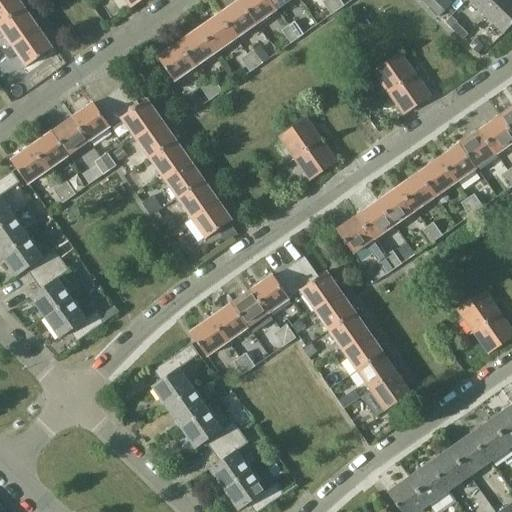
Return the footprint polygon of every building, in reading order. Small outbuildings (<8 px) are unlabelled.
[(0,0),(0,25),(24,9),(17,0),(0,0)] [(125,0),(131,8),(142,0),(125,0)] [(278,10),(270,0),(241,0),(241,1),(257,24),(278,10)] [(291,0),(270,0),(278,10),(291,0)] [(338,11),(330,0),(326,0),(323,2),(332,15),(338,11)] [(340,0),(330,0),(338,11),(345,6),(340,0)] [(469,0),(486,16),(501,0),(469,0)] [(511,25),(511,0),(501,0),(486,16),(504,33),(511,25)] [(257,24),(241,1),(220,15),(237,38),(257,24)] [(445,12),(434,1),(428,6),(439,17),(445,12)] [(38,29),(24,9),(0,25),(0,27),(12,46),(13,46),(38,29)] [(237,38),(220,15),(200,29),(216,53),(237,38)] [(295,22),(288,26),(297,39),(304,35),(295,22)] [(457,23),(451,29),(463,40),(468,34),(457,23)] [(297,39),(288,26),(282,31),(291,44),(297,39)] [(52,49),(38,29),(13,46),(12,46),(4,52),(9,59),(18,53),(27,66),(52,49)] [(216,53),(200,29),(179,44),(196,67),(216,53)] [(476,39),(469,46),(477,54),(484,47),(476,39)] [(196,67),(179,44),(159,58),(175,81),(196,67)] [(254,50),(248,55),(257,68),(263,63),(254,50)] [(401,52),(374,71),(389,93),(412,77),(404,65),(408,62),(401,52)] [(257,68),(248,55),(241,59),(250,72),(257,68)] [(420,89),(412,77),(389,93),(404,115),(431,96),(424,86),(420,89)] [(213,79),(207,83),(215,96),(222,91),(213,79)] [(215,96),(207,83),(200,88),(209,100),(215,96)] [(125,85),(124,85),(116,91),(130,112),(139,105),(125,85)] [(130,112),(116,91),(106,98),(120,119),(121,118),(130,112)] [(120,119),(106,98),(96,105),(110,126),(120,119)] [(139,105),(130,112),(121,118),(136,138),(161,121),(147,100),(139,105)] [(110,126),(96,105),(94,103),(73,118),(89,141),(110,126)] [(511,109),(501,117),(511,132),(511,109)] [(511,143),(511,132),(501,117),(481,131),(497,154),(511,143)] [(89,141),(73,118),(52,132),(69,155),(89,141)] [(307,118),(280,136),(295,158),(318,142),(309,130),(313,128),(307,118)] [(175,141),(161,121),(136,138),(150,158),(175,141)] [(497,154),(481,131),(460,146),(476,169),(497,154)] [(69,155),(52,132),(32,146),(48,170),(69,155)] [(189,161),(175,141),(150,158),(164,178),(189,161)] [(326,155),(318,142),(295,158),(310,180),(337,162),(330,152),(326,155)] [(48,170),(32,146),(12,161),(28,184),(48,170)] [(476,169),(460,146),(440,160),(456,183),(476,169)] [(121,147),(113,152),(119,161),(127,155),(121,147)] [(108,153),(102,158),(110,170),(117,166),(108,153)] [(110,170),(102,158),(95,162),(104,175),(110,170)] [(456,183),(440,160),(419,174),(435,197),(456,183)] [(203,181),(189,161),(164,178),(178,198),(203,181)] [(511,187),(511,176),(508,171),(501,175),(510,188),(511,187)] [(0,196),(20,182),(12,172),(0,180),(0,226),(14,217),(0,196)] [(435,197),(419,174),(399,188),(415,211),(435,197)] [(67,181),(60,186),(70,199),(76,194),(67,181)] [(217,201),(203,181),(178,198),(192,218),(217,201)] [(70,199),(60,186),(54,190),(63,203),(70,199)] [(415,211),(399,188),(378,203),(394,226),(415,211)] [(474,195),(468,199),(477,212),(483,208),(474,195)] [(152,197),(141,204),(150,217),(160,210),(152,197)] [(477,212),(468,199),(461,204),(470,217),(477,212)] [(231,220),(217,201),(192,218),(206,238),(231,220)] [(394,226),(378,203),(358,217),(374,240),(394,226)] [(0,252),(2,256),(29,238),(14,217),(0,226),(0,252)] [(374,240),(358,217),(337,231),(353,254),(366,246),(378,263),(380,262),(388,274),(395,270),(385,256),(374,240)] [(433,223),(427,228),(436,241),(442,236),(433,223)] [(436,241),(427,228),(420,232),(429,245),(436,241)] [(34,279),(62,260),(54,249),(43,258),(29,238),(2,256),(17,276),(27,269),(34,279)] [(392,252),(385,256),(395,270),(401,265),(392,252)] [(304,258),(295,264),(309,284),(319,277),(305,258),(304,258)] [(46,317),(72,299),(58,279),(69,271),(62,260),(34,279),(41,290),(31,296),(46,317)] [(295,264),(285,271),(299,291),(301,290),(309,284),(295,264)] [(285,271),(276,278),(290,298),(299,291),(285,271)] [(309,284),(301,290),(315,311),(340,293),(326,273),(319,277),(309,284)] [(273,275),(252,290),(268,313),(290,298),(276,278),(275,278),(273,275)] [(252,290),(232,304),(248,327),(253,335),(273,321),(268,313),(252,290)] [(484,292),(458,311),(474,333),(496,317),(488,305),(492,302),(484,292)] [(340,293),(315,311),(329,331),(354,313),(340,293)] [(86,320),(72,299),(46,317),(60,338),(70,331),(77,341),(105,322),(98,312),(86,320)] [(232,304),(211,318),(227,341),(248,327),(232,304)] [(354,313),(329,331),(343,351),(369,333),(354,313)] [(505,328),(496,317),(474,333),(489,354),(511,337),(511,331),(508,326),(505,328)] [(211,318),(191,333),(196,340),(207,356),(227,341),(211,318)] [(300,321),(292,327),(298,334),(305,328),(300,321)] [(286,326),(280,330),(289,343),(295,338),(286,326)] [(289,343),(280,330),(273,335),(282,347),(289,343)] [(343,351),(334,357),(340,364),(348,358),(357,371),(382,353),(369,333),(343,351)] [(311,343),(302,349),(308,358),(317,352),(311,343)] [(167,407),(193,389),(179,369),(198,355),(191,344),(153,371),(160,381),(152,387),(167,407)] [(382,353),(357,371),(371,390),(371,391),(396,373),(382,353)] [(246,354),(240,358),(248,371),(255,366),(246,354)] [(248,371),(240,358),(233,363),(242,376),(248,371)] [(335,360),(329,364),(332,368),(338,364),(335,360)] [(371,390),(361,397),(366,405),(375,418),(385,411),(410,394),(396,373),(371,391),(371,390)] [(182,428),(208,409),(193,389),(167,407),(182,428)] [(354,390),(339,401),(344,408),(360,398),(354,390)] [(511,446),(511,406),(491,421),(510,448),(511,446)] [(213,452),(241,432),(233,421),(222,429),(208,409),(182,428),(196,448),(206,441),(213,452)] [(510,448),(491,421),(470,435),(489,462),(510,448)] [(225,490),(251,471),(236,451),(248,443),(241,432),(213,452),(220,462),(210,469),(225,490)] [(489,462),(470,435),(450,450),(469,477),(489,462)] [(469,477),(450,450),(429,464),(448,491),(469,477)] [(448,491),(429,464),(409,478),(428,505),(448,491)] [(265,492),(251,471),(225,490),(239,510),(249,503),(255,511),(258,511),(284,494),(276,484),(265,492)] [(418,511),(428,505),(409,478),(388,493),(401,511),(418,511)]
